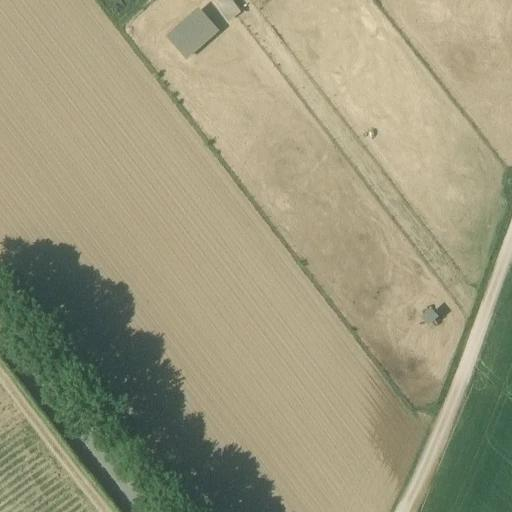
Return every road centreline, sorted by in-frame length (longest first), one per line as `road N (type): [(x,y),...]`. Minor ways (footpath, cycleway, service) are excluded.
road 1 (track): [(511,238),(404,511)]
road 2 (tertiary): [(143,511),(0,319)]
